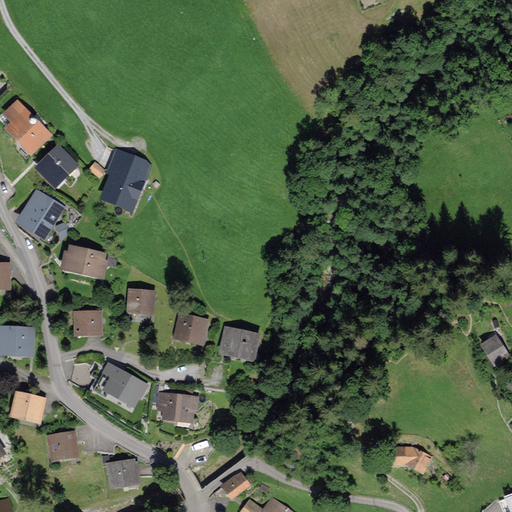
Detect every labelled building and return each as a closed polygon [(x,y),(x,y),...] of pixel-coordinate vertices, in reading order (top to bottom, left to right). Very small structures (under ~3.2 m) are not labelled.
[(14,128),(34,149),(45,138),(47,141),(52,137),(42,127),(48,121),(41,114),(35,120),(20,105),(28,98),(17,86),(0,102),(0,109),(0,110),(8,118),(12,114),(20,122),(14,128)] [(43,168),(58,182),(69,171),(72,174),(79,167),(62,150),(43,168)] [(115,172),(106,194),(131,204),(140,181),(139,181),(142,174),(147,176),(150,169),(145,167),(147,160),(119,150),(111,170),(115,172)] [(109,170),(100,163),(95,168),(104,176),(109,170)] [(23,219),(47,233),(63,206),(39,192),(23,219)] [(75,247),(70,268),(100,275),(103,263),(116,266),(116,257),(75,247)] [(0,285),(9,285),(8,266),(6,266),(6,263),(0,262),(0,285)] [(52,265),(44,268),(49,282),(56,280),(52,265)] [(155,292),(132,290),(131,310),(154,311),(155,292)] [(78,313),(78,332),(102,331),(101,309),(81,309),(82,313),(78,313)] [(131,320),(149,321),(149,313),(132,313),(131,320)] [(183,315),(179,334),(203,339),(207,321),(183,315)] [(5,331),(4,351),(31,352),(32,332),(5,331)] [(257,337),(228,331),(224,350),(253,357),(257,337)] [(508,356),(495,335),(491,338),(493,341),(486,345),(497,363),(508,356)] [(120,370),(111,385),(133,398),(142,383),(143,380),(134,375),(133,377),(120,370)] [(169,396),(162,395),(161,407),(168,407),(167,418),(192,421),(193,407),(191,406),(193,393),(170,390),(169,396)] [(20,396),(16,413),(40,418),(43,401),(20,396)] [(183,443),(167,433),(158,446),(175,456),(183,443)] [(76,453),(72,435),(53,439),(56,457),(76,453)] [(301,445),(292,451),(298,460),(307,454),(301,445)] [(404,450),(394,448),(391,459),(413,463),(425,470),(432,459),(416,450),(404,447),(404,450)] [(131,462),(112,465),(114,484),(134,481),(131,462)] [(245,479),(241,474),(224,487),(232,497),(248,485),(249,486),(254,483),(249,476),(245,479)] [(290,511),(274,500),(264,511),(263,511),(252,503),(246,511),(244,509),(241,511),(290,511)]
